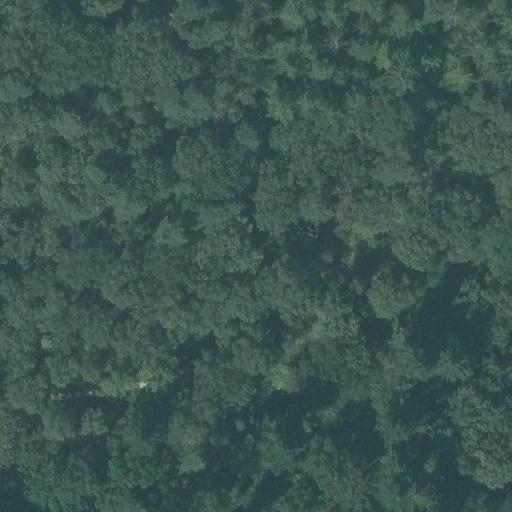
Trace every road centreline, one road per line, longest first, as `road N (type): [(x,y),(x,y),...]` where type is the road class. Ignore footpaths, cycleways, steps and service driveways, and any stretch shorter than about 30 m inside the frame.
road 1 (track): [(0,414),(127,396),(364,326),(511,263)]
road 2 (track): [(261,0),(268,406)]
road 3 (track): [(188,378),(268,406),(511,377)]
